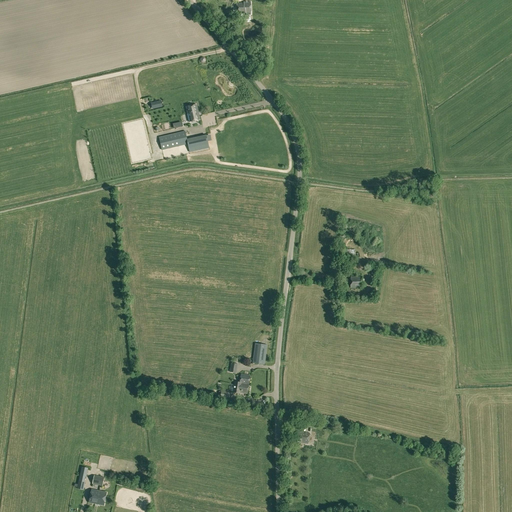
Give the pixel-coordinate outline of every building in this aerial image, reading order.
[(246,13),(246,14),(251,14),(250,1),(245,2),(245,3),(237,3),(238,13),(246,13)] [(189,124),(199,121),(198,117),(197,114),(196,107),(185,109),(187,116),(189,116),(189,119),(192,119),(192,122),(188,123),(189,124)] [(154,122),(154,130),(173,128),(172,121),(154,122)] [(188,144),(189,152),(209,148),(206,134),(187,139),(185,131),(159,137),(162,150),(188,144)] [(351,288),(362,288),(362,277),(351,277),(351,288)] [(252,363),(265,365),(267,345),(255,343),(252,363)] [(230,372),(237,373),(238,364),(231,363),(230,372)] [(240,383),(249,385),(250,376),(241,374),(240,382),(235,381),(235,385),(239,385),(240,383)] [(240,393),(247,394),(249,385),(240,383),(239,385),(235,385),(233,393),(240,394),(240,393)] [(297,442),(308,444),(310,433),(299,431),(297,442)] [(82,467),(80,475),(85,476),(86,476),(88,468),(82,467)] [(92,484),(103,486),(104,477),(94,475),(92,484)] [(84,482),(79,480),(77,489),(83,490),(85,482),(84,482)] [(89,502),(95,504),(104,505),(107,492),(99,491),(92,489),(89,502)]
